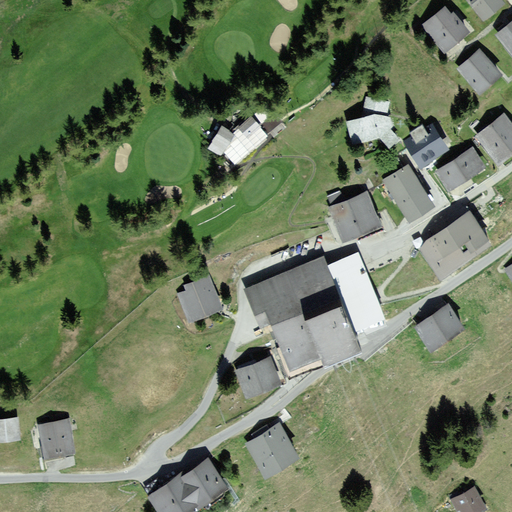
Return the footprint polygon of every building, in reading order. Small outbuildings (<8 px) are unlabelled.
[(502,0),(466,0),(483,20),(505,2),(502,0)] [(445,6),(422,25),(445,53),(471,31),(453,11),(450,13),(445,6)] [(511,20),(495,34),(511,55),(511,20)] [(479,49),(456,68),(479,94),(501,75),(479,49)] [(361,117),(347,121),(352,144),(380,137),(389,148),(400,139),(390,129),(394,126),(390,116),(387,116),(390,101),(366,96),(361,117)] [(511,122),(504,113),(475,136),(498,165),(511,154),(511,122)] [(261,126),(252,116),(238,127),(247,137),(261,126)] [(432,123),(403,141),(420,167),(449,148),(432,123)] [(234,134),(222,127),(209,148),(221,155),(234,134)] [(435,170),(448,190),(485,167),(472,147),(435,170)] [(408,164),(383,180),(384,182),(409,221),(435,205),(408,164)] [(367,191),(368,193),(384,182),(383,180),(377,170),(358,179),(364,192),(367,191)] [(335,224),(343,241),(351,238),(381,225),(368,193),(367,191),(364,192),(345,200),(340,190),(327,195),(331,206),(328,207),(335,224)] [(422,245),(420,247),(430,262),(441,278),(491,243),(468,212),(424,242),(422,245)] [(324,256),(243,289),(251,308),(330,275),(362,262),(358,252),(327,265),(324,256)] [(362,262),(330,275),(353,330),(385,317),(362,262)] [(183,285),(186,290),(177,293),(189,321),(222,308),(209,275),(183,285)] [(330,275),(251,308),(259,327),(270,323),(287,364),(284,365),(289,377),(360,348),(353,330),(330,275)] [(449,303),(414,327),(430,351),(465,327),(449,303)] [(239,370),(249,395),(279,383),(269,358),(239,370)] [(18,418),(0,419),(0,440),(19,439),(18,418)] [(69,419),(38,424),(45,458),(76,452),(69,419)] [(279,423),(246,443),(266,476),(299,456),(279,423)] [(208,458),(179,477),(198,504),(199,506),(228,487),(208,458)] [(178,475),(147,496),(158,511),(186,511),(198,504),(179,477),(178,475)] [(479,511),(487,508),(475,486),(451,499),(457,510),(460,509),(461,511),(479,511)]
